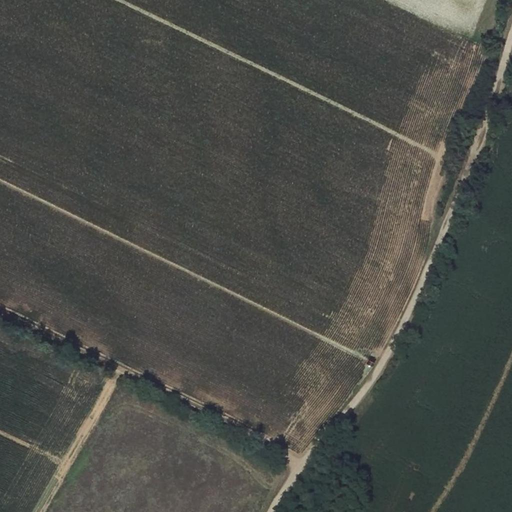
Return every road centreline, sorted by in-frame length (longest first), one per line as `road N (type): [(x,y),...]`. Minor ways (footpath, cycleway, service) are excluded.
road 1 (track): [(511,39),(432,269),(364,396),(277,511)]
road 2 (track): [(302,472),(0,312)]
